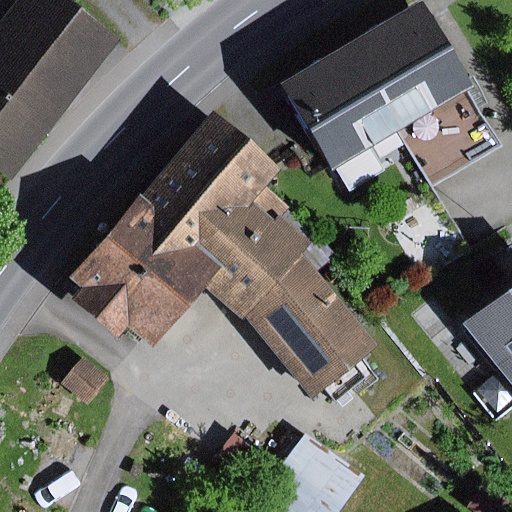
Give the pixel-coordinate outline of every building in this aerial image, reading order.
[(0,181),(1,182),(110,40),(56,0),(4,0),(0,6),(0,181)] [(406,0),(404,0),(343,37),(395,123),(459,84),(406,0)] [(395,123),(343,37),(266,84),(319,170),(395,123)] [(270,169),(201,110),(56,279),(69,289),(59,301),(105,340),(115,328),(142,351),(194,290),(233,322),(235,319),(301,399),(366,346),(291,254),(300,243),(271,218),(279,209),(254,188),(270,169)] [(511,394),(511,277),(455,322),(511,394)] [(107,379),(83,360),(64,384),(88,402),(107,379)] [(495,381),(482,390),(495,407),(507,398),(495,381)] [(333,511),(360,476),(300,433),(242,511),(333,511)] [(254,453),(230,434),(211,459),(236,477),(254,453)] [(498,511),(505,504),(479,483),(460,507),(466,511),(498,511)]
